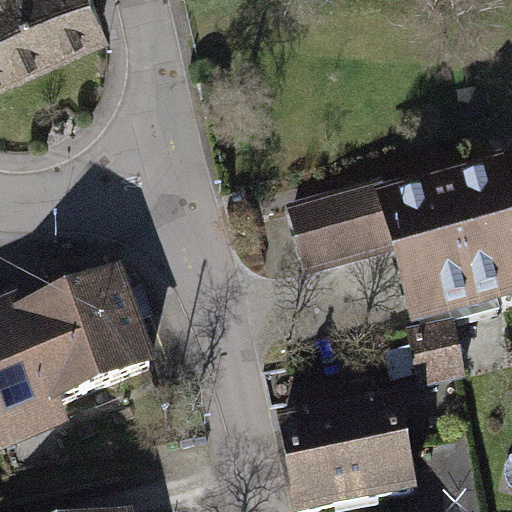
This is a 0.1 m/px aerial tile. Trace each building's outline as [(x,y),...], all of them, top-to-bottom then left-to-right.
[(91,0),(0,0),(0,67),(101,21),(91,0)] [(511,238),(492,166),(377,198),(391,249),(410,320),(511,292),(511,238)] [(305,273),(391,249),(377,198),(374,191),(289,214),(305,273)] [(19,304),(0,311),(0,465),(1,467),(70,442),(62,421),(157,386),(121,287),(26,322),(19,304)] [(448,332),(407,342),(418,382),(458,372),(448,332)] [(368,392),(331,394),(350,503),(410,492),(399,410),(369,410),(368,392)] [(295,511),(309,511),(350,503),(331,394),(292,402),(299,426),(281,427),(295,511)]
